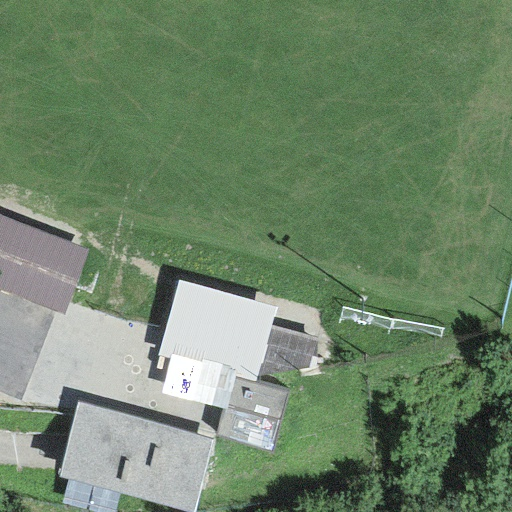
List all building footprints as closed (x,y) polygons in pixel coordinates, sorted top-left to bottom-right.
[(0,292),(63,316),(88,250),(0,217),(0,292)] [(275,307),(176,281),(156,355),(168,359),(234,376),(255,381),(261,361),(270,326),(275,307)] [(318,339),(270,326),(261,361),(311,373),(318,339)] [(234,376),(168,359),(159,395),(220,410),(225,411),(234,376)] [(255,381),(234,376),(225,411),(220,410),(213,436),(272,452),(280,422),(288,390),(255,381)] [(212,439),(78,404),(56,475),(191,511),(212,439)]
